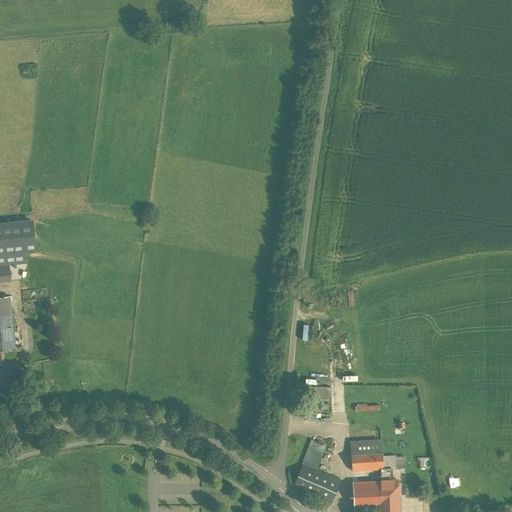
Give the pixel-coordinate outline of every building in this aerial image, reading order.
[(0,223),(0,254),(35,251),(32,221),(0,223)] [(0,264),(0,281),(10,280),(9,264),(0,264)] [(26,303),(55,298),(52,284),(24,289),(26,303)] [(9,296),(0,296),(0,311),(10,310),(9,296)] [(10,310),(0,311),(0,349),(14,348),(10,310)] [(314,399),(307,398),(305,412),(312,413),(314,399)] [(382,406),(358,407),(359,424),(383,423),(382,406)] [(353,428),(353,440),(384,438),(384,426),(353,428)] [(341,479),(316,468),(326,445),(312,439),(294,486),(331,503),(341,479)] [(382,451),(351,453),(352,470),(383,468),(382,451)] [(399,511),(398,479),(372,481),(374,508),(380,507),(380,511),(399,511)] [(372,481),(353,482),(354,509),(374,508),(372,481)]
